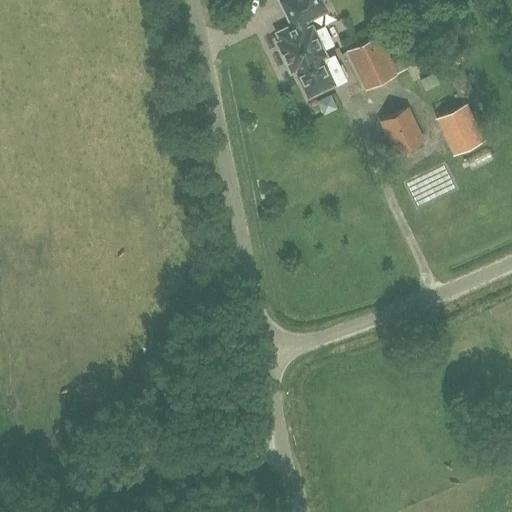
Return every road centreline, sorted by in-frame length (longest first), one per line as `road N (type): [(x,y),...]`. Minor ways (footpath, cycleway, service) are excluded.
road 1 (unclassified): [(258,353),(186,0)]
road 2 (unclassified): [(277,435),(6,511)]
road 3 (unclassified): [(258,353),(365,325),(511,265)]
